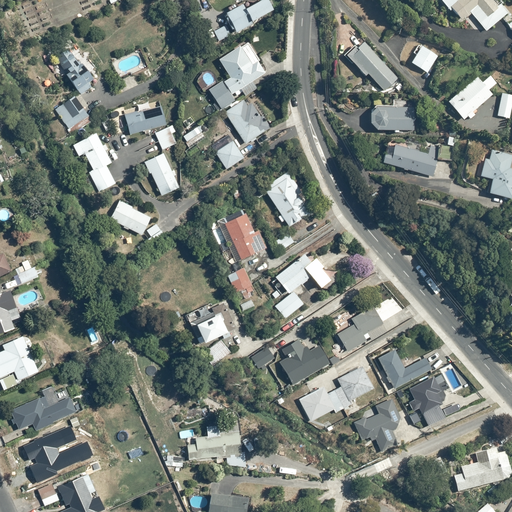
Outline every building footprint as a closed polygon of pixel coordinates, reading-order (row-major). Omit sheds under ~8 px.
[(221,43),(253,25),(252,23),(274,11),(267,0),(264,0),(246,11),(242,4),(224,15),(229,24),(215,33),(221,43)] [(443,0),(441,2),(449,12),(452,10),(462,23),(471,15),(485,33),(510,13),(502,4),(498,7),(492,0),(443,0)] [(503,20),(511,32),(511,15),(511,14),(503,20)] [(344,56),(345,57),(365,77),(367,74),(385,92),(398,77),(363,43),(357,49),(354,46),(344,56)] [(415,54),(410,64),(429,73),(438,54),(418,44),(413,53),(415,54)] [(61,54),(66,61),(60,64),(65,72),(66,71),(68,74),(66,76),(80,96),(98,83),(81,58),(76,62),(68,49),(61,54)] [(230,78),(208,90),(218,109),(239,97),(237,92),(241,89),(244,95),(256,88),(252,80),(264,74),(257,61),(251,65),(244,52),(222,64),(230,78)] [(133,74),(124,78),(129,89),(138,85),(133,74)] [(477,76),(446,102),(463,121),(467,117),(469,120),(475,115),(474,113),(494,96),(489,91),(498,84),(491,75),(483,82),(477,76)] [(511,93),(503,92),(497,116),(510,119),(511,108),(511,93)] [(75,96),(55,110),(69,131),(75,127),(76,129),(90,119),(84,109),(88,106),(81,96),(77,99),(75,96)] [(370,124),(377,131),(394,131),(394,133),(398,133),(398,131),(415,131),(415,100),(398,100),(398,103),(393,103),(393,107),(374,107),(374,111),(370,114),(370,124)] [(243,101),(224,113),(245,146),(272,129),(263,115),(261,116),(252,102),(246,106),(243,101)] [(130,136),(167,124),(161,106),(136,113),(134,109),(126,111),(127,115),(123,116),(130,136)] [(194,116),(154,134),(162,150),(185,139),(187,143),(202,134),(194,116)] [(102,145),(96,133),(72,146),(79,157),(84,155),(92,170),(87,173),(99,194),(116,184),(106,166),(112,163),(105,151),(108,150),(105,144),(102,145)] [(229,134),(210,145),(225,168),(242,157),(238,150),(241,148),(237,142),(235,144),(229,134)] [(388,143),(383,164),(404,169),(403,170),(407,171),(407,170),(433,177),(434,174),(435,175),(438,160),(453,161),(453,143),(431,142),(430,155),(388,143)] [(492,179),(488,194),(511,199),(511,165),(510,165),(511,156),(501,153),(502,149),(492,146),(489,160),(484,159),(480,176),(492,179)] [(162,153),(143,163),(161,196),(180,185),(162,153)] [(288,228),(310,214),(298,196),(303,193),(288,171),(262,188),(288,228)] [(118,202),(109,221),(142,237),(150,218),(134,210),(135,208),(123,203),(122,204),(118,202)] [(228,266),(265,248),(257,231),(254,232),(245,213),(231,220),(230,217),(220,222),(218,219),(208,224),(228,266)] [(143,243),(147,249),(170,233),(163,223),(159,226),(157,224),(146,231),(147,233),(144,235),(147,240),(143,243)] [(274,241),(281,252),(296,242),(289,231),(274,241)] [(0,275),(10,271),(2,254),(0,254),(0,275)] [(304,255),(275,277),(288,294),(309,278),(318,290),(330,281),(321,270),(323,269),(315,259),(310,263),(304,255)] [(16,276),(13,277),(17,287),(38,279),(33,268),(32,269),(28,260),(21,263),(22,266),(14,270),(16,276)] [(247,293),(253,289),(243,269),(227,277),(236,294),(245,289),(247,293)] [(0,334),(14,329),(7,312),(16,309),(9,292),(0,295),(0,334)] [(293,292),(275,306),(285,320),(304,305),(293,292)] [(252,299),(240,305),(243,310),(255,304),(252,299)] [(350,316),(332,327),(346,353),(366,342),(365,340),(369,338),(371,343),(388,333),(373,306),(350,318),(350,316)] [(223,310),(191,326),(201,347),(200,348),(201,352),(205,350),(204,349),(234,334),(223,310)] [(3,351),(0,352),(0,383),(4,392),(40,376),(23,336),(1,345),(3,351)] [(303,350),(297,340),(281,351),(285,357),(279,362),(292,384),(328,363),(318,347),(309,352),(307,347),(303,350)] [(212,368),(231,354),(221,341),(202,354),(212,368)] [(273,358),(266,347),(250,358),(258,368),(273,358)] [(402,347),(376,359),(391,390),(433,370),(426,357),(411,365),(402,347)] [(323,386),(298,398),(302,406),(297,409),(301,416),(306,413),(310,422),(333,410),(335,414),(344,410),(345,414),(349,412),(351,415),(359,411),(354,400),(374,390),(363,367),(336,379),(340,386),(331,391),(332,393),(327,395),(323,386)] [(434,378),(409,388),(413,399),(407,402),(411,412),(419,409),(426,427),(445,419),(440,406),(443,405),(437,393),(440,392),(434,378)] [(49,407),(44,396),(10,411),(18,430),(31,425),(34,432),(76,414),(69,398),(49,407)] [(366,417),(353,423),(361,440),(365,438),(366,441),(370,439),(371,442),(375,440),(380,452),(396,445),(390,431),(394,431),(401,418),(392,399),(374,408),(377,414),(367,419),(366,417)] [(33,447),(43,472),(38,474),(42,484),(61,476),(59,472),(72,467),(66,452),(62,453),(57,441),(69,436),(64,424),(51,429),(55,438),(33,447)] [(187,438),(188,460),(226,457),(227,467),(247,465),(246,452),(241,452),(239,424),(206,427),(207,437),(187,438)] [(454,477),(458,494),(511,479),(511,472),(507,451),(476,459),(477,464),(459,468),(461,475),(454,477)] [(60,511),(98,511),(91,494),(99,491),(92,474),(55,489),(53,484),(38,490),(41,497),(32,501),(37,511),(62,502),(65,509),(60,511)] [(210,495),(208,511),(243,511),(246,499),(210,495)] [(495,511),(487,503),(477,511),(495,511)]
